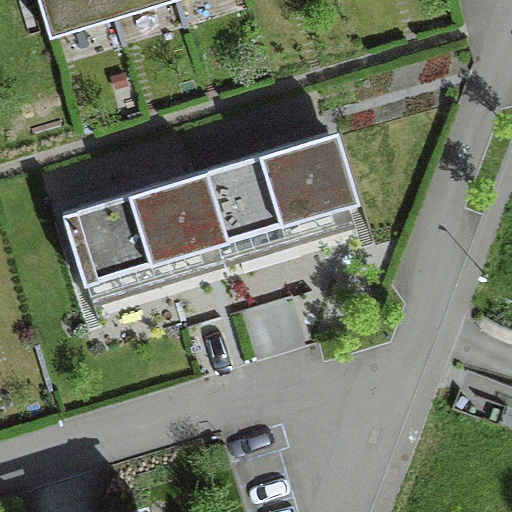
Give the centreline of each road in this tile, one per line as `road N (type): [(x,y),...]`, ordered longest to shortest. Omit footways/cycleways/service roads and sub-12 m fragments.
road 1 (residential): [(377,407),(278,380),(0,465)]
road 2 (residential): [(511,43),(377,407)]
